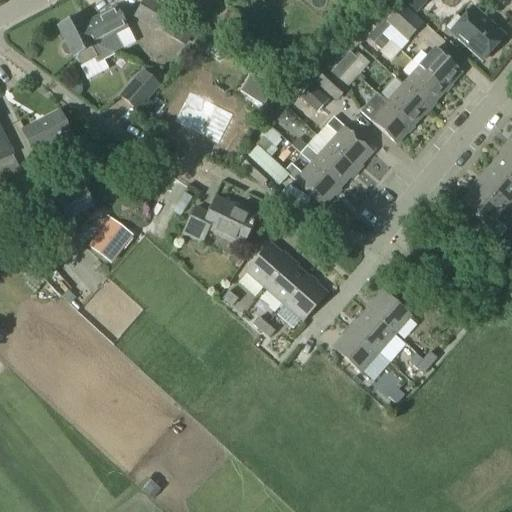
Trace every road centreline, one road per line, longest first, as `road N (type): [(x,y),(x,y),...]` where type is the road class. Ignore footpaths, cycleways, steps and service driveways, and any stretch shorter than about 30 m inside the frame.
road 1 (residential): [(378,247),(194,163),(181,174),(0,44)]
road 2 (residential): [(378,247),(511,79)]
road 3 (unknown): [(0,115),(44,221),(89,283)]
